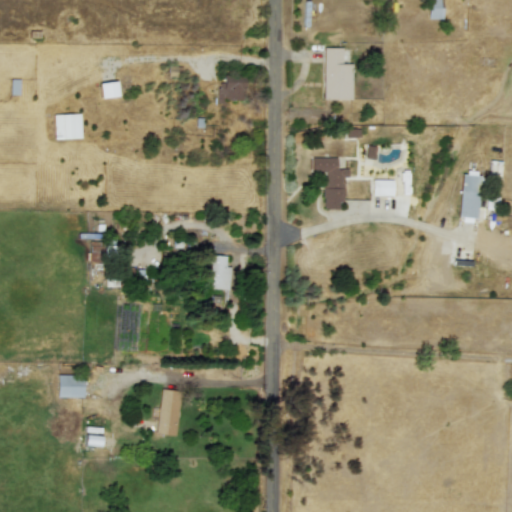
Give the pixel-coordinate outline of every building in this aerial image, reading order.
[(439,0),(426,0),(427,19),(440,19),(439,0)] [(350,64),(340,64),(340,48),(322,47),(322,72),(328,72),(328,83),(336,83),(336,97),(349,97),(350,64)] [(215,102),(240,102),(241,74),(221,74),(221,82),(215,82),(215,102)] [(335,157),(312,158),(312,167),(319,167),(320,209),(341,208),(341,177),(346,177),(346,168),(335,169),(335,157)] [(457,217),(476,218),(478,175),(459,175),(457,217)] [(223,267),(224,256),(206,255),(204,288),(227,289),(228,267),(223,267)] [(81,397),(81,376),(55,375),(55,397),(81,397)] [(157,409),(152,409),(150,433),(175,435),(178,391),(158,389),(157,409)]
